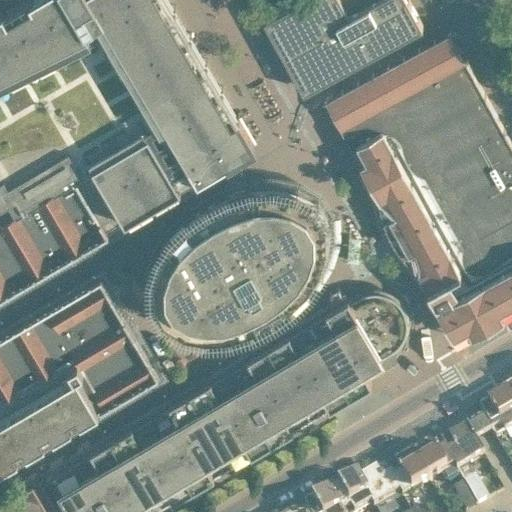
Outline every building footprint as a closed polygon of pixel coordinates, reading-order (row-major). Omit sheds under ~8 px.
[(0,302),(117,234),(153,294),(165,314),(201,375),(48,465),(75,511),(147,511),(173,497),(214,473),(251,451),(293,426),(330,404),(429,346),(406,308),(401,299),(224,0),(15,0),(5,6),(4,4),(0,6),(0,302)] [(294,0),(264,16),(298,78),(316,82),(423,24),(409,0),(294,0)] [(419,265),(417,265),(454,332),(457,330),(456,329),(465,324),(469,331),(487,324),(505,316),(511,312),(511,140),(466,56),(464,57),(443,34),(334,94),(342,124),(340,125),(380,198),(382,197),(419,265)] [(0,467),(159,374),(101,275),(0,334),(0,467)] [(505,397),(507,396),(511,404),(511,387),(503,392),(505,397)] [(511,404),(507,396),(505,397),(480,412),(484,419),(476,423),(442,443),(478,505),(489,499),(476,476),(474,478),(467,467),(484,456),(477,443),(485,438),(493,433),(496,440),(511,430),(511,404)] [(478,505),(442,443),(440,439),(414,454),(431,483),(456,469),(464,483),(454,489),(467,511),(478,505)] [(388,470),(402,494),(401,495),(404,499),(431,483),(414,454),(388,470)] [(386,465),(360,481),(359,481),(374,506),(373,506),(375,510),(401,495),(402,494),(388,470),(386,465)] [(360,481),(357,477),(331,492),(342,511),(362,511),(373,506),(374,506),(359,481),(360,481)] [(0,511),(56,511),(38,479),(0,501),(0,511)] [(306,511),(342,511),(331,492),(305,508),(306,511)]
